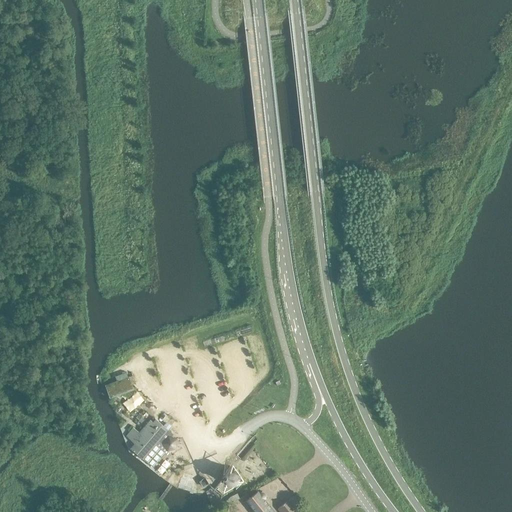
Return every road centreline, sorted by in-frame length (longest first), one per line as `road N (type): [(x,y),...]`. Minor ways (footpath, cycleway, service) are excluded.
road 1 (primary): [(421,511),(366,419),(336,333),(294,0)]
road 2 (primary): [(258,0),(292,289),(321,386)]
road 3 (primary): [(321,386),(393,511)]
